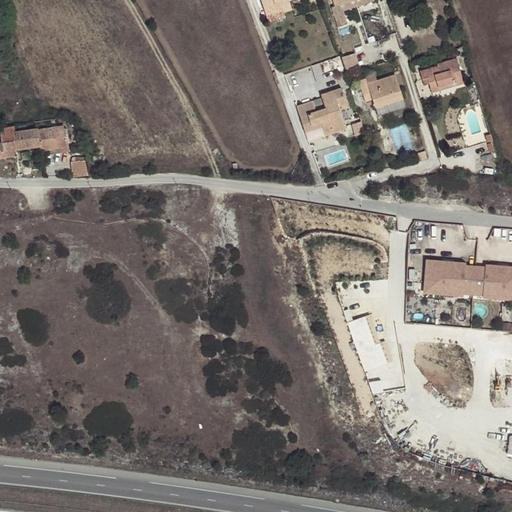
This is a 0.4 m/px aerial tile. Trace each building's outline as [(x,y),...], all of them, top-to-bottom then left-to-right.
[(282,8),(283,11),(283,12),(292,9),(289,0),(261,0),(265,13),(282,8)] [(329,0),(330,1),(333,0),(335,7),(332,8),(339,26),(347,23),(343,11),(342,11),(340,5),(351,1),(351,0),(329,0)] [(343,11),(354,7),(351,1),(340,5),(342,11),(343,11)] [(266,16),(283,11),(282,8),(265,13),(266,16)] [(343,57),(346,67),(359,63),(356,52),(343,57)] [(454,83),(456,86),(464,83),(457,60),(438,65),(438,67),(420,72),(422,80),(427,78),(429,84),(431,93),(439,91),(439,87),(454,83)] [(395,76),(377,81),(367,84),(366,79),(359,81),(363,94),(370,92),(372,100),(375,108),(403,99),(395,76)] [(439,91),(456,86),(454,83),(439,87),(439,91)] [(321,95),(322,99),(325,108),(316,111),(313,102),(297,107),(304,132),(312,130),(311,126),(321,122),(322,127),(325,135),(346,129),(338,106),(347,103),(342,88),(321,95)] [(370,92),(363,94),(365,103),(372,100),(370,92)] [(325,108),(322,99),(313,102),(316,111),(325,108)] [(406,107),(403,99),(375,108),(378,115),(406,107)] [(14,127),(0,129),(0,134),(1,143),(16,141),(15,133),(14,127)] [(40,148),(41,156),(69,152),(63,127),(37,131),(40,148)] [(16,141),(1,143),(0,143),(0,158),(15,157),(14,151),(40,148),(37,131),(37,129),(15,133),(16,141)] [(418,161),(427,159),(425,152),(416,154),(418,161)] [(73,176),(88,177),(85,163),(70,162),(73,176)] [(468,293),(471,266),(460,265),(461,263),(421,259),(419,284),(459,287),(458,292),(468,293)] [(481,267),(471,266),(468,293),(478,294),(479,289),(511,292),(511,266),(481,264),(481,267)] [(459,287),(419,284),(419,291),(458,295),(458,292),(459,287)] [(478,294),(478,297),(511,299),(511,292),(479,289),(478,294)] [(370,316),(345,325),(363,375),(388,366),(370,316)] [(388,377),(369,380),(371,391),(390,387),(388,377)]
